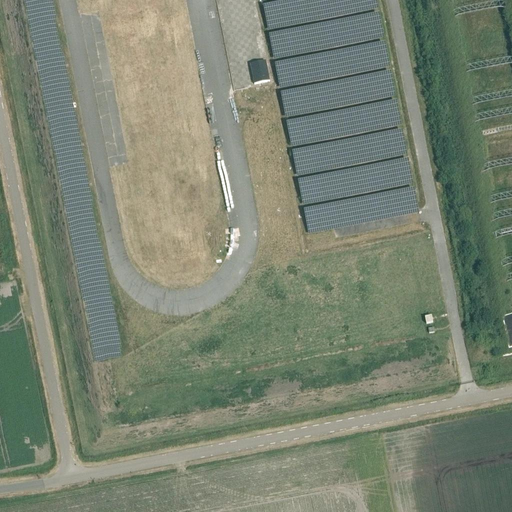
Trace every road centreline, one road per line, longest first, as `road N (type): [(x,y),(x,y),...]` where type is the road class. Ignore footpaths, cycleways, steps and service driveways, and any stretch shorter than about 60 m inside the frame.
road 1 (unknown): [(67,0),(121,268),(147,299),(180,307),(217,294),(235,274),(244,231),(200,0)]
road 2 (unclassified): [(69,478),(511,391)]
road 3 (unclassified): [(69,478),(0,123)]
